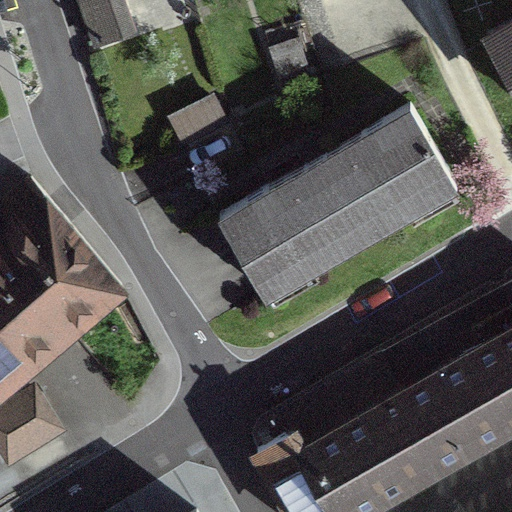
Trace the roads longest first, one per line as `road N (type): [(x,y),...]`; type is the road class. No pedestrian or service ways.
road 1 (residential): [(216,410),(67,119),(28,0)]
road 2 (residential): [(511,232),(216,410)]
road 3 (residential): [(216,410),(56,511)]
